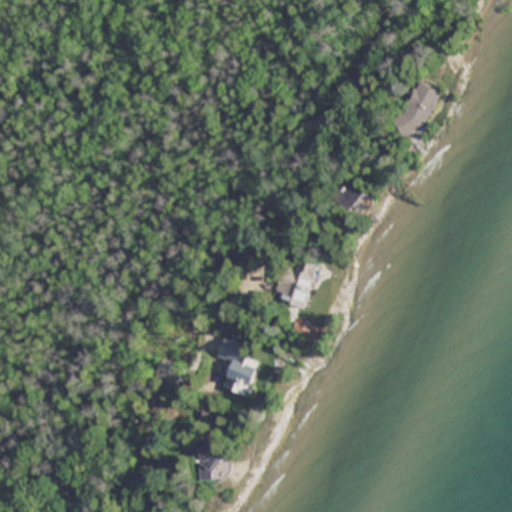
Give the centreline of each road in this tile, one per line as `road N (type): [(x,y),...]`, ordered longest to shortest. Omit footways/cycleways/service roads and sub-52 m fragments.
road 1 (residential): [(0,507),(181,162)]
road 2 (residential): [(111,511),(191,384)]
